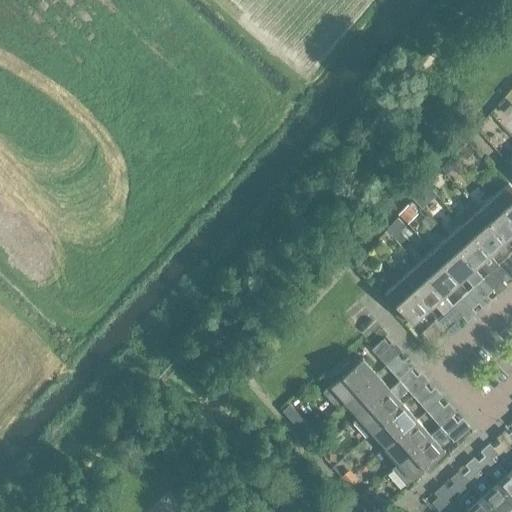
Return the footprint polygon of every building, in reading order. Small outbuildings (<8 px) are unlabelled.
[(511,187),(508,182),(492,196),(511,219),(511,187)] [(511,219),(492,196),(477,209),(505,242),(510,237),(511,238),(511,219)] [(455,216),(461,223),(490,255),(505,242),(477,209),(471,202),(455,216)] [(490,255),(461,223),(446,237),(474,269),(475,269),(480,264),(489,274),(492,271),(502,281),(508,275),(497,264),(489,256),(490,255)] [(446,237),(431,251),(459,282),(465,277),(472,286),(475,283),(486,294),(492,289),(481,277),(482,277),(475,269),(474,269),(446,237)] [(431,251),(415,264),(444,296),(459,282),(431,251)] [(415,264),(399,279),(428,310),(434,305),(443,315),(446,312),(456,322),(462,316),(451,305),(443,296),(444,296),(415,264)] [(428,310),(399,279),(384,292),(413,324),(428,310)] [(460,296),(471,308),(477,302),(466,291),(460,296)] [(431,324),(442,336),(448,330),(437,318),(431,324)] [(371,349),(376,355),(388,345),(383,338),(371,349)] [(385,365),(391,371),(403,361),(397,355),(385,365)] [(329,387),(323,393),(337,408),(343,402),(376,373),(362,357),(350,368),(346,363),(332,376),(336,380),(329,386),(329,387)] [(399,380),(404,387),(416,376),(411,370),(399,380)] [(343,402),(357,417),(389,388),(376,373),(343,402)] [(357,417),(353,421),(367,437),(371,433),(403,404),(398,398),(407,390),(404,387),(399,380),(389,388),(357,417)] [(413,397),(418,403),(430,392),(425,386),(413,397)] [(425,410),(430,417),(442,406),(437,400),(425,410)] [(304,441),(315,432),(291,401),(280,409),(304,441)] [(371,433),(384,448),(417,419),(403,404),(371,433)] [(398,464),(392,469),(406,484),(412,479),(444,450),(439,444),(448,436),(445,433),(457,423),(451,416),(431,435),(398,464)] [(417,419),(384,448),(398,464),(431,435),(417,419)] [(493,447),(504,459),(510,454),(500,442),(493,447)] [(497,482),(496,483),(511,500),(511,469),(507,473),(498,464),(496,466),(486,454),(480,459),(490,471),(489,473),(497,482)] [(349,468),(340,476),(345,482),(354,474),(349,468)] [(481,496),(480,497),(494,511),(511,511),(511,500),(496,483),(491,487),(483,478),(480,480),(470,468),(464,473),(474,486),(473,486),(481,496)] [(354,474),(345,482),(349,487),(358,479),(354,474)] [(466,509),(465,510),(466,511),(494,511),(480,497),(476,501),(467,491),(464,494),(454,482),(447,488),(466,509)] [(379,497),(371,503),(379,511),(380,511),(387,507),(379,497)] [(431,502),(440,511),(444,511),(448,509),(438,497),(431,502)]
